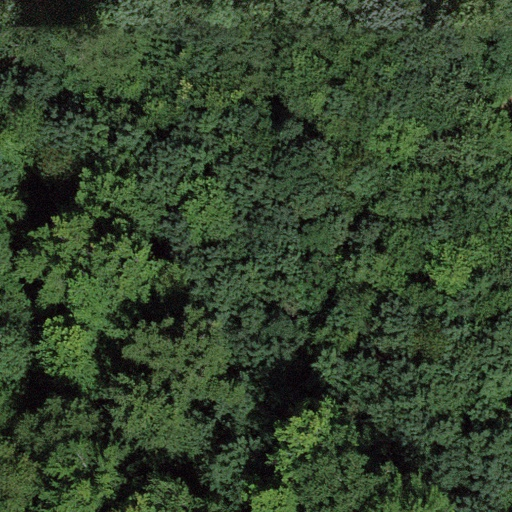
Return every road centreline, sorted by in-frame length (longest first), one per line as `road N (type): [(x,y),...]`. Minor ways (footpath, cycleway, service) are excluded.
road 1 (track): [(205,511),(331,293),(511,124)]
road 2 (track): [(33,511),(18,103),(0,25)]
